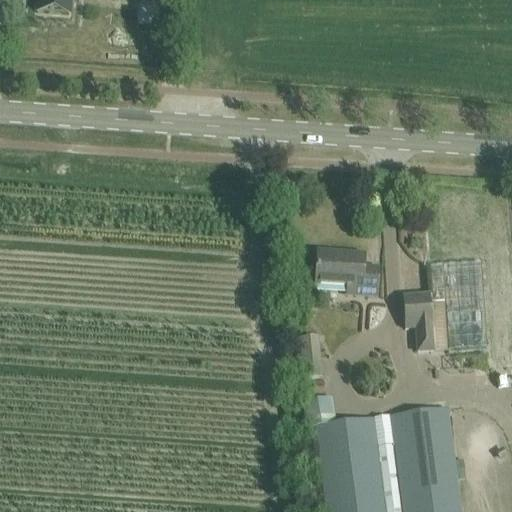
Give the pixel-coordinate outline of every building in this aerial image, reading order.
[(38,0),(37,14),(68,16),(69,0),(38,0)] [(487,378),(473,183),(422,187),(430,297),(404,298),(406,333),(415,332),(417,356),(434,355),(436,382),(487,378)] [(317,254),(316,274),(315,287),(355,290),(355,298),(376,300),(377,291),(378,271),(363,270),(364,257),(317,254)] [(297,375),(324,374),(322,337),(296,338),(297,375)] [(460,511),(446,412),(316,429),(327,511),(460,511)]
